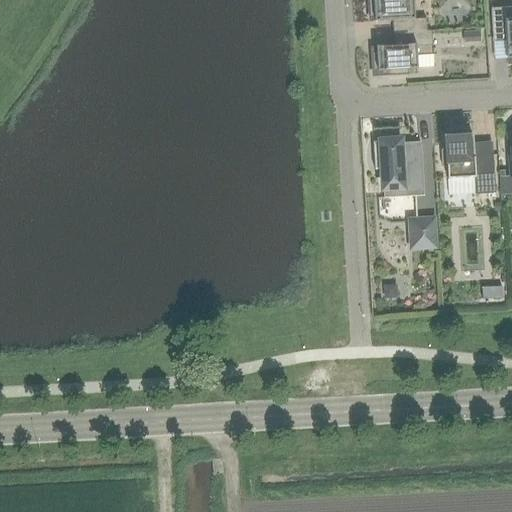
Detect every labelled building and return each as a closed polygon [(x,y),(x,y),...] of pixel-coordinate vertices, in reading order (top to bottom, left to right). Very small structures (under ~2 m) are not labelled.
[(413,0),(368,0),(369,18),(374,18),(374,23),(396,22),(397,34),(427,32),(426,20),(414,20),(413,0)] [(511,64),(511,7),(490,9),(492,38),(505,38),(506,60),(511,60),(511,64)] [(427,32),(397,34),(398,47),(376,48),(376,53),(372,54),(373,72),(377,71),(377,72),(388,72),(388,76),(406,75),(406,70),(417,70),(417,57),(433,56),(431,32),(427,32)] [(463,44),(480,44),(480,32),(463,32),(463,44)] [(445,151),(441,151),(442,168),(446,168),(447,181),(474,179),(475,196),(495,194),(492,153),(473,154),(472,137),(445,139),(445,151)] [(383,199),(415,197),(424,197),(421,147),(400,149),(400,141),(373,143),(374,171),(382,171),(383,199)] [(511,195),(511,178),(499,179),(500,196),(511,195)] [(416,221),(409,222),(411,250),(435,248),(433,220),(417,221),(416,221)] [(382,287),(383,300),(397,299),(396,286),(382,287)]
